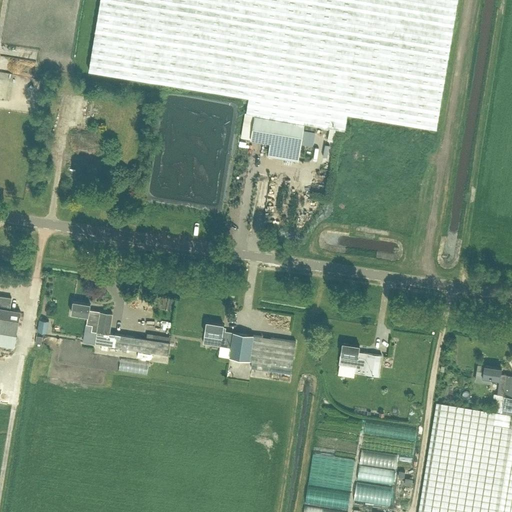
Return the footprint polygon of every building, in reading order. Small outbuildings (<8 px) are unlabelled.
[(457,0),(100,0),(89,70),(249,96),(246,112),(255,114),(305,122),(336,127),(346,129),(348,113),(436,128),(457,0)] [(2,79),(0,89),(0,93),(11,96),(14,81),(2,79)] [(305,122),(255,114),(246,112),(241,136),(270,141),(268,155),(298,160),(305,122)] [(316,132),(317,126),(306,124),(305,131),(316,132)] [(0,343),(14,346),(20,311),(10,309),(11,298),(0,295),(0,343)] [(92,331),(97,331),(109,333),(109,332),(112,313),(90,309),(90,304),(74,301),(72,313),(89,315),(87,323),(93,324),(92,331)] [(47,333),(49,321),(39,319),(37,331),(47,333)] [(232,339),(230,352),(229,356),(230,356),(248,359),(252,334),(233,332),(223,330),(224,324),(207,321),(205,333),(204,342),(220,344),(221,337),(232,339)] [(170,342),(109,332),(109,333),(97,331),(95,343),(168,354),(170,342)] [(295,342),(252,334),(248,359),(247,367),(290,373),(292,359),(295,342)] [(358,357),(369,358),(366,373),(379,375),(382,355),(359,351),(360,345),(343,342),(341,354),(339,363),(356,366),(358,357)] [(485,364),(483,373),(477,372),(476,380),(491,382),(491,378),(500,379),(498,393),(505,395),(508,395),(511,395),(511,375),(501,373),(502,367),(485,364)] [(511,511),(511,395),(508,395),(505,395),(501,412),(436,402),(418,511),(511,511)]
